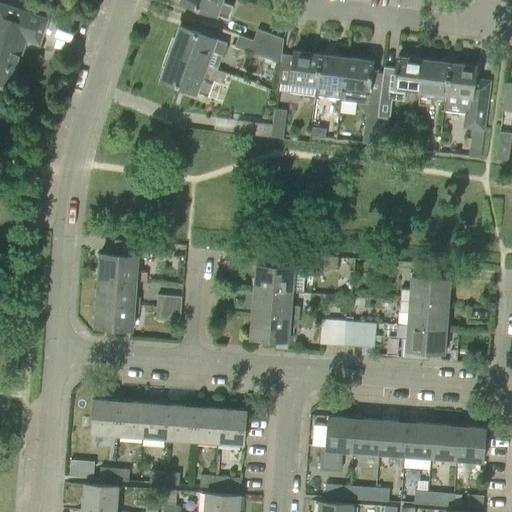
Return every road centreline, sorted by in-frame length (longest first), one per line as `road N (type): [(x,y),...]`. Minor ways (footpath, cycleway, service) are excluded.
road 1 (residential): [(53,351),(72,163),(126,0)]
road 2 (residential): [(291,370),(500,384)]
road 3 (residential): [(484,30),(297,5)]
road 4 (residential): [(41,511),(53,351)]
road 5 (residential): [(282,511),(291,370)]
road 6 (residential): [(53,351),(188,362)]
